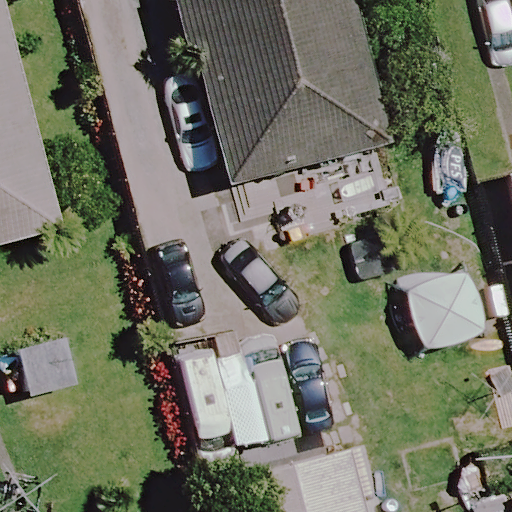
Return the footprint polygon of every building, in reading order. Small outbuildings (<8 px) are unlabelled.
[(335,0),(162,0),(209,193),(373,153),(335,0)] [(0,248),(42,238),(0,76),(0,248)] [(511,180),(491,187),(511,251),(511,180)] [(58,338),(0,359),(0,415),(1,419),(77,390),(58,338)] [(341,511),(325,447),(212,475),(221,511),(341,511)] [(461,511),(456,494),(405,509),(405,511),(461,511)]
